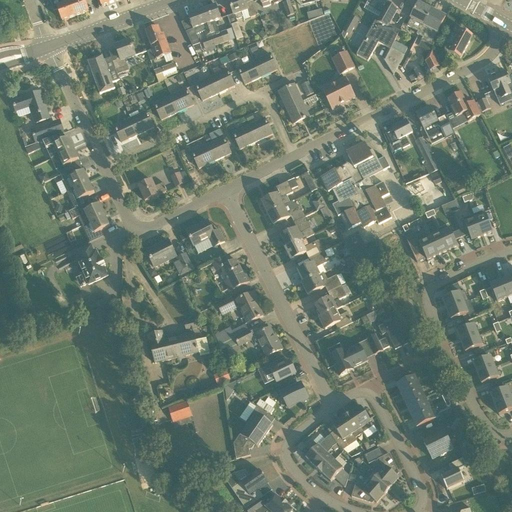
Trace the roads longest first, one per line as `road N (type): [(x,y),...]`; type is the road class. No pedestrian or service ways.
road 1 (residential): [(293,155),(478,65),(504,22)]
road 2 (residential): [(102,164),(254,97),(268,103),(293,155)]
road 3 (residential): [(334,402),(225,190)]
road 4 (residential): [(511,250),(429,289),(446,352)]
road 5 (unknown): [(284,456),(175,485),(200,511)]
road 6 (residential): [(363,392),(373,396),(422,497),(415,511)]
road 7 (secondary): [(176,0),(51,47)]
road 8 (residential): [(102,164),(51,47)]
road 9 (residential): [(317,495),(284,456),(291,439),(334,402)]
